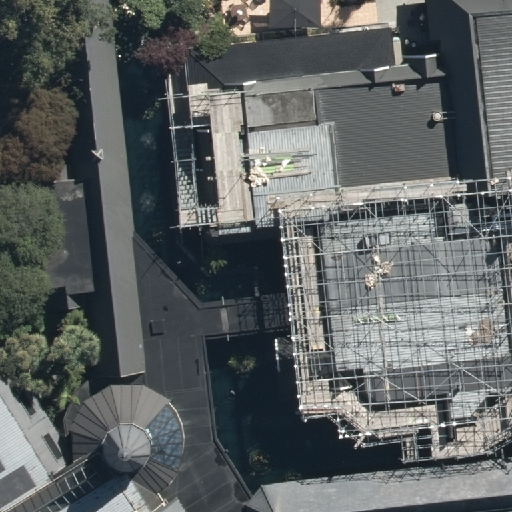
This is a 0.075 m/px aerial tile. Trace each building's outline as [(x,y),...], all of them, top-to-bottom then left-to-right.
[(511,0),(454,0),(471,200),(511,196),(511,0)] [(475,385),(464,237),(313,249),(324,396),(475,385)] [(0,414),(0,501),(39,477),(0,414)] [(511,511),(511,442),(505,450),(251,479),(253,511),(511,511)] [(130,511),(115,486),(72,511),(130,511)]
